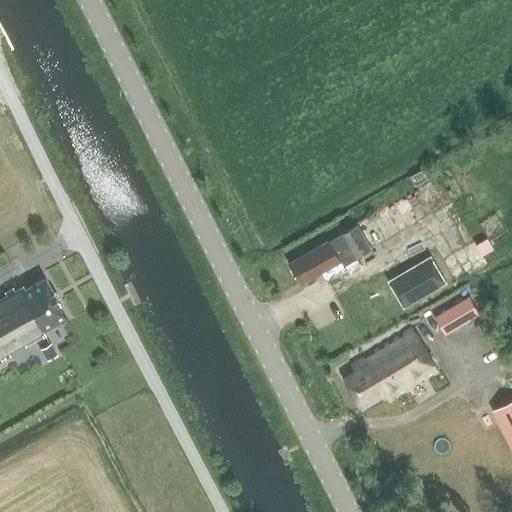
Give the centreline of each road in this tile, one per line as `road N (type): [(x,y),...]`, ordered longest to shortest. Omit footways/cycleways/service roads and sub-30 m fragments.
road 1 (secondary): [(347,511),(87,0)]
road 2 (unclassified): [(222,511),(0,76)]
